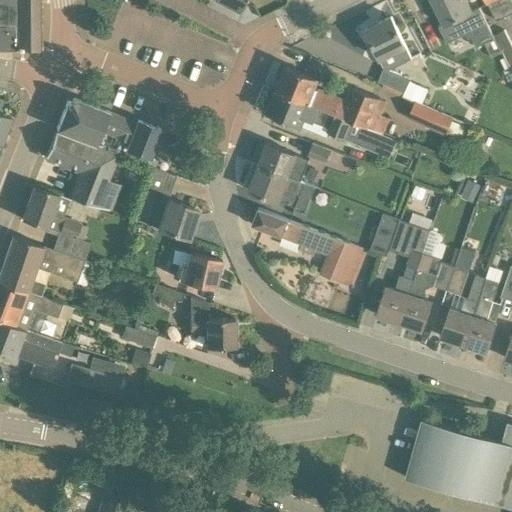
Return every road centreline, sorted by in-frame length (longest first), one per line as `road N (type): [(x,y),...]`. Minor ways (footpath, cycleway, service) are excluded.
road 1 (tertiary): [(299,511),(218,479),(0,423)]
road 2 (residential): [(265,311),(511,395)]
road 3 (residential): [(265,311),(239,254),(216,167),(224,111)]
road 4 (residential): [(224,111),(60,44)]
road 5 (tertiary): [(0,196),(50,77)]
